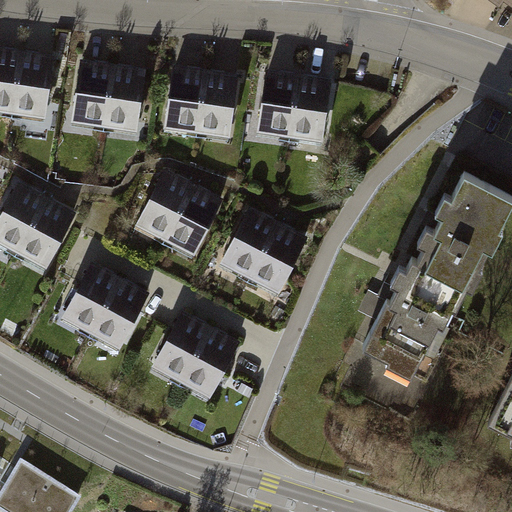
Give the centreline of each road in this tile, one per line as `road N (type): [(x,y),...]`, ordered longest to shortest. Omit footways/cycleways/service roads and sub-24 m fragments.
road 1 (secondary): [(0,373),(153,458),(315,511)]
road 2 (residential): [(363,29),(58,0)]
road 3 (residential): [(511,74),(363,29)]
